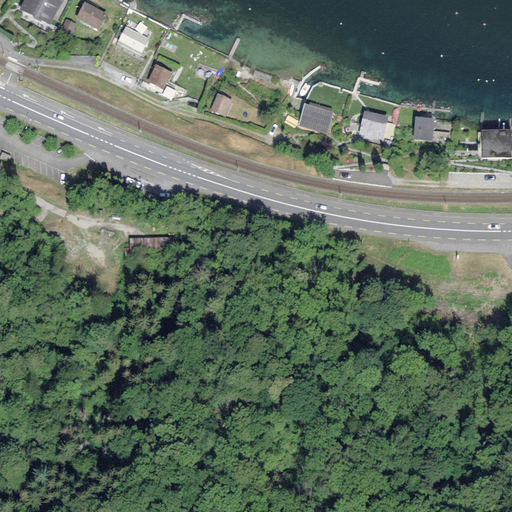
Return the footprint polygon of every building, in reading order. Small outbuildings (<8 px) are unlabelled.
[(60,2),(56,0),(26,0),(23,8),(51,21),(60,2)] [(102,13),(85,4),(79,17),(98,27),(103,18),(101,16),(102,13)] [(76,24),(67,20),(62,29),(71,33),(76,24)] [(148,38),(127,28),(119,43),(141,54),(148,38)] [(170,72),(158,65),(150,80),(162,87),(170,72)] [(231,100),(218,95),(212,110),(225,115),(231,100)] [(331,114),(306,106),(301,124),(326,131),(331,114)] [(387,117),(366,112),(360,136),(382,141),(387,117)] [(434,119),(417,118),(415,138),(432,139),(434,119)] [(510,131),(484,131),(484,156),(511,156),(510,131)] [(173,238),(131,239),(131,257),(174,256),(173,238)]
